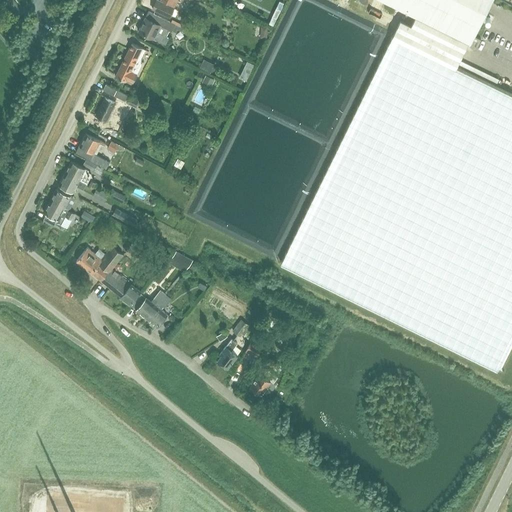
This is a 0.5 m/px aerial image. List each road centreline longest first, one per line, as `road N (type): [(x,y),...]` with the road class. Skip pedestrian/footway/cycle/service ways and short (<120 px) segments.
road 1 (unclassified): [(95,304),(22,247),(18,234),(134,0)]
road 2 (unclassified): [(111,0),(0,231)]
road 3 (unclassified): [(303,511),(136,375)]
road 4 (unclassified): [(95,304),(166,342),(258,412)]
road 5 (unclassified): [(136,375),(0,270)]
road 6 (unclassified): [(0,297),(118,373),(136,375)]
